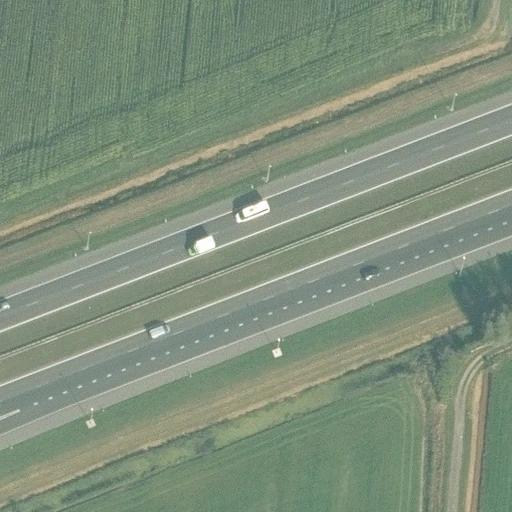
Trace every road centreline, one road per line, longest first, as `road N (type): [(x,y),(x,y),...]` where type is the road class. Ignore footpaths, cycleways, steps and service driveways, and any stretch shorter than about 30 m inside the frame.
road 1 (motorway): [(511,119),(0,317)]
road 2 (motorway): [(37,389),(511,207)]
